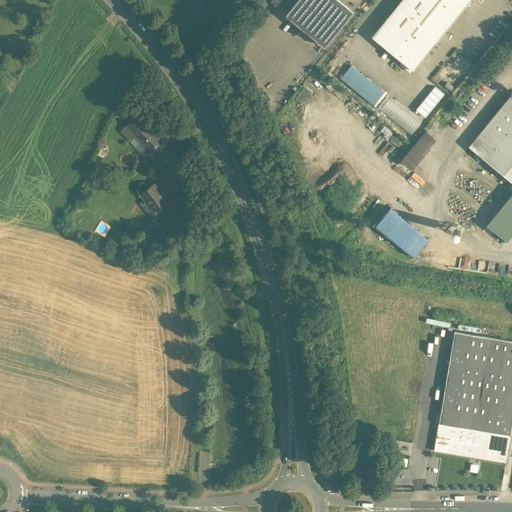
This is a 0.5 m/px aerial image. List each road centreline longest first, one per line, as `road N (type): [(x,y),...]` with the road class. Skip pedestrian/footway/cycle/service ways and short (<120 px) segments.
road 1 (tertiary): [(113,0),(207,123),(258,235),(281,317),(293,482)]
road 2 (residential): [(266,509),(16,494)]
road 3 (unclassified): [(321,507),(511,509)]
